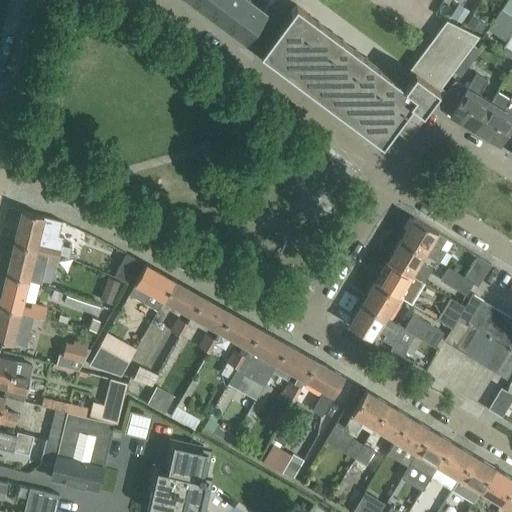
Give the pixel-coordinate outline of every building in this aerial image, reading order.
[(193,0),(192,2),(209,15),(220,0),(193,0)] [(245,0),(220,0),(209,15),(226,28),(247,1),(245,0)] [(247,1),(226,28),(244,42),(265,14),(247,1)] [(445,5),(440,14),(460,25),(465,18),(445,5)] [(511,30),(511,15),(500,9),(487,27),(507,39),(511,30)] [(410,101),(291,11),(260,53),(382,144),(402,117),(412,125),(479,36),(445,20),(407,71),(412,75),(403,87),(415,96),(410,101)] [(454,80),(435,105),(474,129),(490,101),(479,94),(487,80),(476,74),(468,87),(454,80)] [(511,94),(510,98),(497,90),(474,129),(499,144),(511,121),(511,94)] [(43,216),(22,210),(14,242),(60,253),(62,243),(47,239),(45,244),(37,242),(43,216)] [(447,237),(413,217),(400,238),(424,253),(438,262),(445,250),(440,247),(447,237)] [(387,260),(423,282),(431,268),(420,261),(424,253),(400,238),(387,260)] [(60,253),(14,242),(6,274),(28,280),(34,253),(43,255),(42,260),(57,264),(60,253)] [(138,260),(125,253),(113,275),(121,279),(126,281),(138,260)] [(464,276),(477,285),(491,264),(477,255),(464,276)] [(423,282),(387,260),(374,281),(399,296),(411,303),(417,294),(424,282),(423,282)] [(146,264),(145,265),(135,282),(129,293),(157,309),(174,279),(146,264)] [(473,283),(447,267),(439,280),(466,295),(473,283)] [(28,280),(6,274),(0,298),(0,306),(44,317),(47,306),(31,303),(30,308),(21,306),(28,280)] [(202,295),(174,279),(157,309),(163,298),(191,314),(202,295)] [(399,296),(374,281),(361,302),(401,326),(386,317),(399,296)] [(101,304),(63,291),(60,301),(98,313),(101,304)] [(472,293),(458,317),(468,323),(483,300),(472,293)] [(230,311),(202,295),(191,314),(220,330),(230,311)] [(483,300),(468,323),(479,329),(493,306),(483,300)] [(401,326),(361,302),(348,324),(373,339),(378,330),(386,334),(383,339),(393,345),(390,349),(401,356),(408,345),(395,337),(401,326)] [(44,317),(0,306),(0,340),(12,343),(12,344),(36,350),(39,337),(15,331),(19,316),(27,318),(26,324),(41,327),(44,317)] [(489,336),(503,312),(493,306),(479,329),(489,336)] [(230,311),(220,330),(248,346),(259,328),(230,311)] [(500,342),(511,321),(511,317),(503,312),(489,336),(500,342)] [(412,313),(403,328),(434,347),(443,332),(412,313)] [(187,322),(177,316),(169,329),(180,335),(187,322)] [(468,323),(458,317),(443,340),(454,347),(468,323)] [(511,321),(500,342),(510,349),(511,349),(511,321)] [(479,329),(468,323),(454,347),(464,353),(479,329)] [(259,328),(248,346),(276,362),(287,343),(259,328)] [(489,336),(479,329),(464,353),(475,359),(489,336)] [(215,338),(205,332),(197,345),(208,351),(215,338)] [(500,342),(489,336),(475,359),(485,366),(500,342)] [(67,337),(58,362),(79,370),(88,345),(67,337)] [(510,349),(500,342),(485,366),(496,372),(510,349)] [(287,343),(276,362),(281,365),(298,374),(293,382),(300,386),(305,378),(315,359),(287,343)] [(128,360),(99,344),(89,363),(120,374),(128,360)] [(226,361),(237,367),(244,354),(233,348),(226,361)] [(511,368),(511,349),(510,349),(496,372),(506,378),(511,368)] [(0,386),(16,390),(26,393),(30,377),(14,373),(16,361),(0,356),(0,386)] [(344,376),(315,359),(305,378),(324,389),(312,410),(322,415),(344,376)] [(281,365),(276,362),(272,370),(264,383),(248,410),(255,415),(272,387),(270,385),(281,365)] [(300,386),(290,380),(283,393),(293,398),(294,399),(300,386)] [(175,394),(157,384),(148,401),(166,411),(175,394)] [(511,393),(504,388),(501,387),(488,408),(501,416),(511,398),(511,393)] [(388,402),(366,389),(351,414),(373,427),(388,402)] [(5,396),(0,394),(0,421),(14,425),(17,413),(2,409),(5,396)] [(409,415),(388,402),(373,427),(381,432),(376,442),(388,449),(394,440),(409,415)] [(193,429),(199,419),(178,406),(171,417),(193,429)] [(55,408),(47,438),(60,441),(67,411),(55,408)] [(126,431),(146,436),(150,414),(130,410),(126,431)] [(60,441),(51,477),(97,489),(113,422),(67,411),(60,441)] [(430,428),(409,415),(394,440),(415,452),(430,428)] [(353,437),(343,431),(345,426),(336,421),(325,440),(345,452),(353,437)] [(452,440),(430,428),(415,452),(409,463),(429,475),(436,465),(437,465),(452,440)] [(0,446),(13,450),(28,454),(32,436),(17,432),(17,435),(0,430),(0,446)] [(211,448),(170,437),(163,465),(153,462),(147,486),(152,487),(147,507),(155,509),(154,511),(202,511),(212,476),(205,475),(211,448)] [(473,453),(452,440),(437,465),(458,478),(473,453)] [(374,450),(363,443),(354,457),(366,464),(374,450)] [(303,459),(292,453),(282,470),(293,477),(303,459)] [(494,466),(473,453),(458,478),(451,489),(473,501),(479,491),(494,466)] [(511,484),(511,476),(494,466),(479,491),(500,504),(511,484)] [(511,484),(500,504),(511,510),(511,484)] [(54,511),(59,494),(43,490),(38,511),(54,511)] [(356,511),(377,511),(384,502),(368,491),(355,511),(356,511)] [(329,511),(311,501),(304,511),(329,511)]
